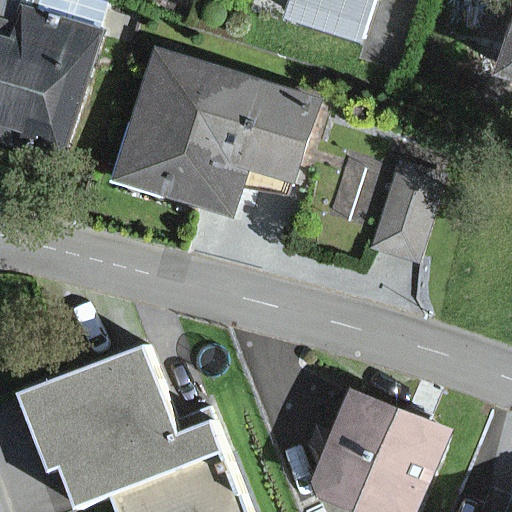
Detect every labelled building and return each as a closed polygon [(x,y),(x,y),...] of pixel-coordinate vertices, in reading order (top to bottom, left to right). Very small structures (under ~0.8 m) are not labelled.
[(376,0),(301,0),(296,19),(365,40),(376,0)] [(25,41),(0,32),(0,121),(63,142),(94,48),(30,26),(25,41)] [(316,105),(166,61),(132,178),(233,207),(247,156),(297,171),(316,105)] [(436,177),(399,167),(377,247),(414,257),(436,177)] [(148,355),(42,396),(85,507),(113,496),(119,511),(254,511),(222,428),(182,443),(148,355)] [(370,391),(332,491),(386,511),(428,511),(461,425),(370,391)]
